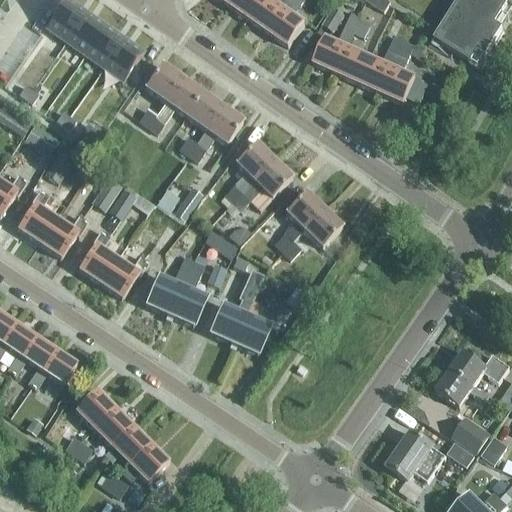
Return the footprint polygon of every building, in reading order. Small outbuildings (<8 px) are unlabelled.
[(212,0),(227,10),(233,0),(212,0)] [(247,24),(264,0),(263,0),(233,0),(227,10),(247,24)] [(284,15),(294,0),(279,0),(274,8),(264,0),(247,24),(267,38),(284,15)] [(294,0),(284,15),(267,38),(288,52),(304,29),(293,21),(307,0),(294,0)] [(384,17),(390,7),(378,0),(357,0),(357,1),(384,17)] [(511,0),(470,0),(461,15),(454,11),(443,28),(450,32),(440,49),(471,68),(477,57),(484,61),(502,33),(495,29),(508,9),(511,11),(511,0)] [(67,4),(46,35),(65,48),(86,18),(67,4)] [(333,36),(344,18),(334,11),(322,29),(333,36)] [(353,38),(359,25),(358,25),(360,21),(351,17),(337,49),(324,43),(312,69),(335,79),(347,53),(353,38)] [(86,18),(65,48),(84,61),(105,30),(86,18)] [(359,25),(353,38),(364,43),(370,30),(359,25)] [(105,30),(84,61),(103,74),(124,43),(105,30)] [(380,100),(405,44),(395,40),(382,69),(369,63),(358,89),(380,100)] [(124,43),(103,74),(122,87),(143,57),(124,43)] [(405,44),(380,100),(403,110),(415,84),(403,78),(411,59),(423,65),(428,53),(416,47),(415,49),(405,44)] [(358,89),(369,63),(347,53),(335,79),(358,89)] [(145,94),(165,108),(182,84),(161,70),(145,94)] [(185,122),(202,98),(182,84),(165,108),(148,132),(158,139),(175,115),(185,122)] [(25,106),(32,96),(25,91),(18,101),(25,106)] [(31,110),(38,100),(32,96),(25,106),(31,110)] [(206,137),(223,112),(202,98),(185,122),(206,137)] [(2,108),(0,111),(0,124),(4,128),(12,115),(2,108)] [(198,148),(190,161),(198,167),(215,143),(226,151),(243,125),(223,112),(206,137),(198,148)] [(62,132),(69,122),(62,117),(56,127),(62,132)] [(69,136),(76,126),(69,122),(62,132),(69,136)] [(88,154),(100,137),(89,130),(78,147),(88,154)] [(45,137),(34,152),(48,162),(59,146),(45,137)] [(190,161),(198,148),(188,141),(179,154),(190,161)] [(253,187),(274,166),(256,149),(236,169),(245,178),(224,200),(233,208),(243,197),(243,196),(253,186),(253,187)] [(243,197),(233,208),(241,216),(262,195),(271,204),(291,184),(274,166),(253,187),(253,186),(243,196),(243,197)] [(130,173),(123,169),(117,179),(124,183),(130,173)] [(103,190),(107,184),(89,173),(86,179),(103,190)] [(0,187),(0,223),(15,201),(18,202),(27,188),(18,182),(10,194),(0,187)] [(108,183),(107,184),(103,190),(92,207),(105,216),(121,191),(108,183)] [(186,225),(203,200),(192,191),(174,218),(186,225)] [(122,224),(135,202),(122,194),(108,216),(122,224)] [(39,249),(56,224),(40,214),(48,202),(40,196),(30,211),(32,212),(17,234),(39,249)] [(178,204),(166,196),(157,208),(170,217),(178,204)] [(304,236),(324,215),(306,198),(286,219),(304,236)] [(324,215),(304,236),(321,253),(342,233),(324,215)] [(56,224),(39,249),(61,264),(77,241),(78,242),(88,228),(79,222),(71,234),(56,224)] [(207,247),(234,261),(240,249),(213,235),(207,247)] [(100,290),(117,265),(102,254),(109,243),(100,237),(91,251),(93,252),(78,275),(100,290)] [(293,247),(283,257),(290,265),(300,254),(293,247)] [(194,267),(169,322),(194,333),(206,304),(192,298),(207,265),(197,260),(194,267)] [(117,265),(100,290),(122,304),(137,281),(139,282),(149,268),(140,262),(132,274),(117,265)] [(237,262),(232,272),(244,277),(248,267),(237,262)] [(158,282),(145,311),(169,322),(194,267),(184,263),(173,289),(158,282)] [(213,268),(206,288),(219,293),(227,274),(213,268)] [(222,311),(209,340),(231,349),(233,350),(262,281),(251,276),(238,305),(241,306),(236,317),(222,311)] [(262,281),(233,350),(236,352),(257,361),(271,332),(256,326),(274,286),(262,281)] [(0,348),(1,349),(14,329),(0,319),(0,348)] [(22,363),(35,343),(14,329),(1,349),(0,348),(0,360),(5,352),(17,360),(22,363)] [(15,380),(25,365),(37,373),(42,377),(55,357),(35,343),(22,363),(17,360),(7,375),(15,380)] [(42,377),(37,373),(28,387),(37,392),(46,379),(63,391),(76,371),(55,357),(42,377)] [(473,393),(474,391),(483,378),(499,388),(509,373),(492,362),(485,373),(462,357),(449,377),(473,393)] [(488,401),(474,391),(473,393),(449,377),(435,397),(459,413),(470,397),(473,400),(472,402),(483,409),(488,401)] [(510,415),(511,412),(511,388),(499,408),(510,415)] [(93,435),(114,413),(96,395),(75,417),(93,435)] [(111,453),(133,431),(114,413),(93,435),(111,453)] [(29,428),(26,434),(35,440),(43,429),(33,422),(29,428)] [(474,435),(463,428),(452,442),(476,458),(488,440),(477,432),(474,435)] [(129,471),(151,449),(133,431),(111,453),(104,460),(111,468),(119,461),(129,471)] [(445,463),(431,453),(432,452),(411,438),(397,459),(393,457),(384,471),(407,487),(414,478),(428,487),(445,463)] [(75,460),(83,448),(74,442),(66,455),(75,460)] [(507,451),(493,442),(481,460),(495,469),(507,451)] [(466,472),(474,461),(454,447),(446,459),(466,472)] [(83,448),(75,460),(84,466),(92,454),(83,448)] [(151,449),(129,471),(122,478),(130,487),(138,479),(147,489),(169,467),(151,449)] [(111,496),(118,483),(109,478),(101,491),(111,496)] [(118,483),(111,496),(121,502),(128,489),(118,483)] [(504,511),(511,504),(511,492),(511,491),(511,492),(500,503),(491,511),(504,511)] [(491,511),(500,503),(493,498),(484,507),(486,510),(483,511),(479,511),(468,502),(458,511),(491,511)]
